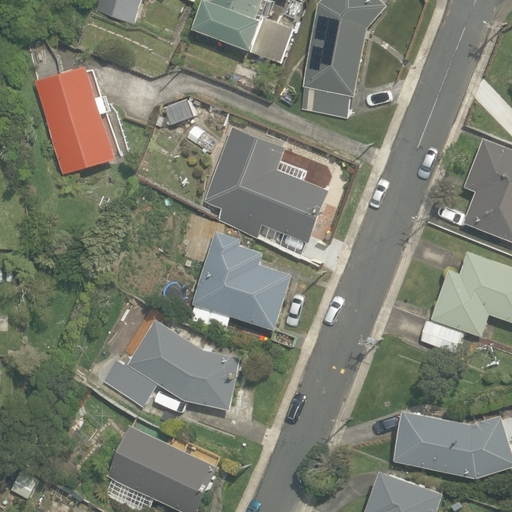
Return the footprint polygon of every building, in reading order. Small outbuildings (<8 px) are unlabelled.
[(136,24),(144,0),(98,0),(95,9),(136,24)] [(284,62),(296,26),(260,13),(265,0),(205,0),(197,24),(254,46),(252,50),(284,62)] [(320,0),(302,108),(349,118),(353,94),(357,95),(370,26),(390,3),(386,0),(320,0)] [(90,61),(38,77),(67,171),(119,155),(104,110),(112,107),(107,90),(99,93),(90,61)] [(174,124),(197,116),(189,96),(167,105),(174,124)] [(312,241),(332,187),(305,176),(307,170),(282,160),(288,145),(235,123),(207,200),(225,206),(220,219),(259,238),(265,222),(312,241)] [(511,144),(486,134),(467,184),(478,189),(465,221),(511,239),(511,144)] [(192,235),(197,221),(183,216),(178,230),(192,235)] [(244,236),(218,228),(195,302),(197,303),(233,314),(278,328),(294,272),(262,262),(266,250),(242,243),(244,236)] [(511,262),(470,247),(462,270),(452,267),(434,317),(485,334),(492,312),(511,319),(511,262)] [(233,314),(197,303),(192,320),(228,331),(233,314)] [(233,407),(243,354),(207,346),(158,316),(133,357),(131,356),(126,364),(118,358),(105,381),(145,406),(160,381),(186,398),(233,407)] [(465,330),(430,318),(423,339),(458,351),(465,330)] [(475,420),(407,404),(396,457),(478,476),(511,465),(511,438),(503,412),(475,420)] [(198,511),(222,463),(134,421),(108,473),(118,478),(156,496),(188,511),(198,511)] [(437,511),(446,489),(383,465),(367,511),(368,511),(437,511)] [(141,511),(148,511),(156,496),(118,478),(109,496),(141,511)]
